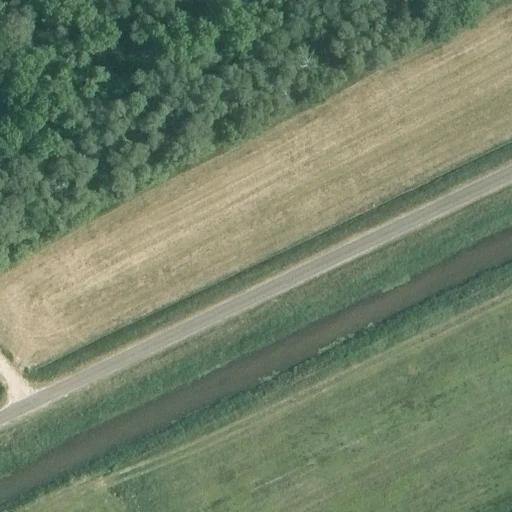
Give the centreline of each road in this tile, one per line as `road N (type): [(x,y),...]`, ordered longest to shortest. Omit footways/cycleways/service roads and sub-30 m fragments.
road 1 (unclassified): [(0,418),(511,173)]
road 2 (track): [(95,481),(511,279)]
